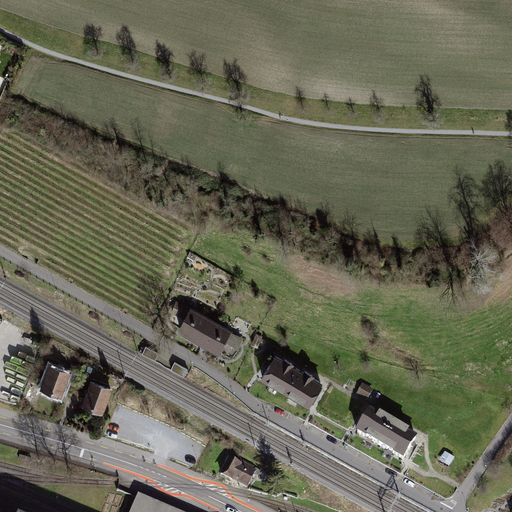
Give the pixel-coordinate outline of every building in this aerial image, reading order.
[(191,306),(178,329),(220,353),(233,330),(191,306)] [(159,353),(146,346),(142,353),(155,359),(159,353)] [(273,355),(260,379),(309,405),(322,381),(273,355)] [(188,369),(175,363),(171,369),(184,376),(188,369)] [(69,373),(50,366),(42,387),(61,394),(69,373)] [(111,389),(92,382),(84,403),(102,410),(111,389)] [(359,393),(369,399),(375,389),(364,383),(359,393)] [(370,409),(357,432),(404,458),(417,435),(370,409)] [(253,472),(229,459),(222,474),(246,486),(253,472)] [(176,511),(145,499),(139,511),(176,511)]
